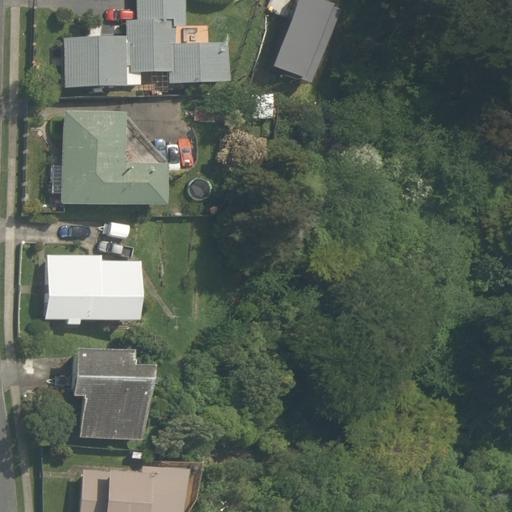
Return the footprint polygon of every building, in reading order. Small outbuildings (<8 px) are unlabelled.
[(60,90),(120,90),(120,88),(136,88),(136,76),(164,76),(164,85),(222,85),(222,46),(172,46),(172,30),(181,30),(181,0),(132,0),(132,23),(123,23),(122,41),(60,41),(60,90)] [(57,207),(154,210),(156,170),(117,168),(119,117),(60,115),(57,207)] [(124,244),(125,227),(98,226),(97,243),(124,244)] [(42,322),(129,324),(131,265),(92,264),(92,259),(43,258),(42,322)] [(75,439),(138,442),(141,370),(120,369),(121,355),(69,353),(67,399),(77,399),(75,439)] [(175,511),(179,473),(136,469),(135,476),(79,472),(76,511),(175,511)]
